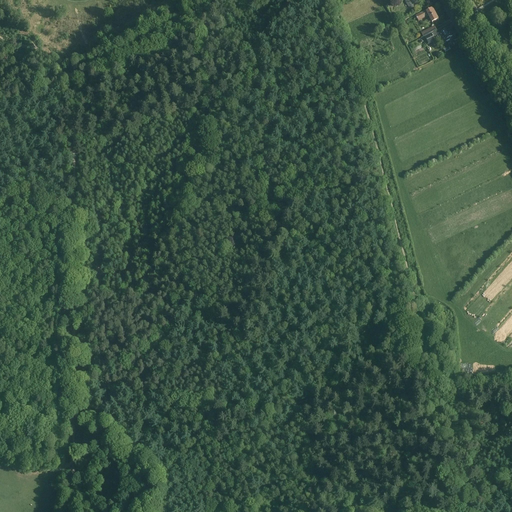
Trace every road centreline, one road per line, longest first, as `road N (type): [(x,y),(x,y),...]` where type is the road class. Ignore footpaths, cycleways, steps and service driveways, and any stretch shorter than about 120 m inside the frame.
road 1 (track): [(73,77),(72,475)]
road 2 (unclassified): [(511,127),(441,0)]
